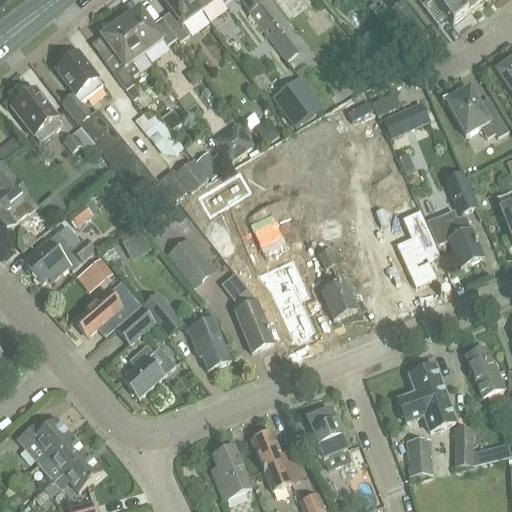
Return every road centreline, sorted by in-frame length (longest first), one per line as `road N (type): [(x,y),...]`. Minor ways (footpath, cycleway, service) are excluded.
road 1 (residential): [(135,448),(338,367)]
road 2 (residential): [(338,367),(511,296)]
road 3 (residential): [(397,511),(338,367)]
